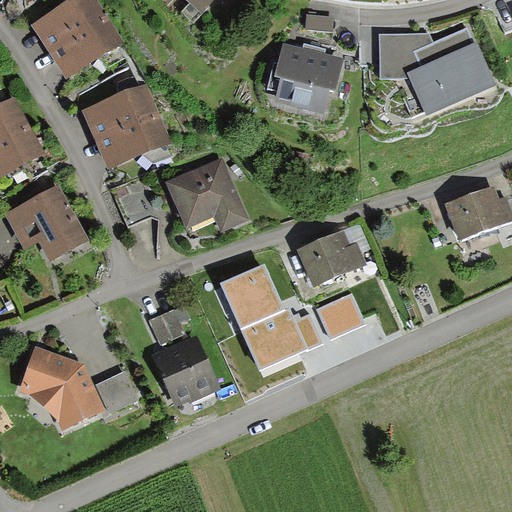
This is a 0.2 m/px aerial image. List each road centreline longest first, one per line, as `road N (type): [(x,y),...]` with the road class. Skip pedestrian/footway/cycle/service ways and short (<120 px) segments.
road 1 (residential): [(22,511),(511,296)]
road 2 (residential): [(132,284),(511,158)]
road 3 (residential): [(132,284),(101,203),(0,24)]
road 4 (residential): [(0,336),(132,284)]
